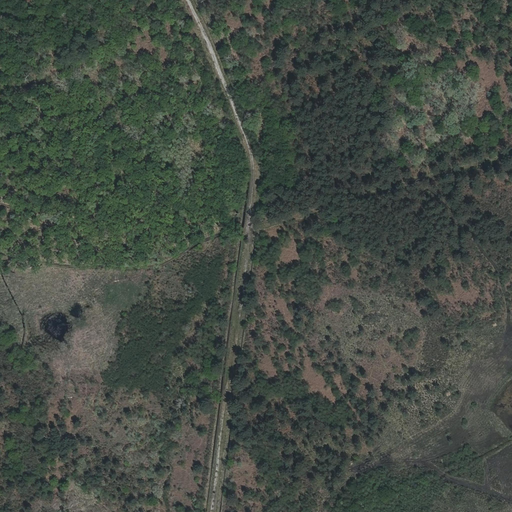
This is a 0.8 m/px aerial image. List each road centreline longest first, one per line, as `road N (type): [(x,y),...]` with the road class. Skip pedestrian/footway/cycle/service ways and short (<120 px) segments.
road 1 (track): [(214,511),(257,167),(185,0)]
road 2 (track): [(250,227),(511,154)]
road 3 (track): [(250,227),(145,267),(112,265),(86,241),(7,205)]
